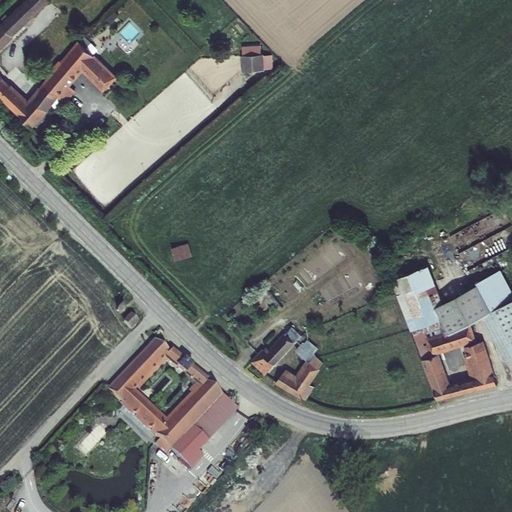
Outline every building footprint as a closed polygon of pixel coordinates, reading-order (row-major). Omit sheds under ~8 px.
[(3,17),(0,19),(0,97),(19,117),(20,116),(32,129),(35,127),(49,112),(50,111),(60,98),(44,83),(29,101),(12,86),(11,86),(0,74),(0,51),(14,39),(13,37),(51,2),(48,0),(27,0),(6,20),(3,17)] [(119,16),(115,12),(107,20),(111,25),(119,16)] [(79,42),(86,49),(92,43),(85,36),(79,42)] [(55,70),(44,83),(60,98),(67,103),(77,91),(71,86),(83,73),(104,93),(119,78),(96,55),(95,57),(86,49),(79,42),(79,41),(61,62),(60,61),(54,68),(55,70)] [(242,47),(243,56),(261,55),(261,46),(242,47)] [(243,56),(241,56),(242,72),(265,71),(265,70),(264,55),(261,55),(243,56)] [(263,56),(265,70),(273,69),(272,55),(263,56)] [(49,112),(35,127),(37,128),(51,112),(50,111),(49,112)] [(189,242),(172,247),(176,261),(193,255),(189,242)] [(398,293),(422,358),(432,354),(426,336),(444,330),(445,334),(450,332),(436,304),(443,300),(429,263),(395,276),(397,281),(401,291),(398,293)] [(476,280),(477,281),(492,308),(511,297),(511,287),(501,268),(476,280)] [(471,322),(482,314),(505,359),(511,355),(511,297),(492,308),(477,281),(443,300),(436,304),(450,332),(471,322)] [(117,309),(121,314),(125,310),(121,305),(117,309)] [(432,354),(422,358),(438,399),(498,384),(484,339),(464,345),(468,355),(464,356),(471,377),(451,382),(439,352),(477,339),(471,322),(450,332),(445,334),(444,330),(426,336),(432,354)] [(285,332),(295,342),(302,334),(292,325),(285,332)] [(263,347),(251,360),(265,373),(295,342),(285,332),(266,351),(263,347)] [(153,338),(106,387),(120,402),(118,404),(130,415),(132,413),(134,415),(133,417),(146,429),(147,428),(150,430),(149,432),(153,436),(154,435),(158,439),(170,449),(221,394),(206,381),(208,378),(191,365),(184,373),(183,374),(184,375),(194,383),(192,385),(187,391),(189,392),(165,418),(134,390),(136,388),(137,390),(167,358),(175,365),(182,356),(171,347),(169,350),(153,338)] [(305,342),(303,341),(296,349),(307,359),(296,374),(286,368),(275,382),(307,399),(314,386),(310,383),(321,368),(319,367),(323,362),(314,353),(318,348),(308,339),(305,342)] [(182,355),(182,356),(175,365),(174,365),(184,373),(191,365),(192,363),(182,355)] [(194,383),(184,375),(183,377),(192,385),(194,383)] [(237,408),(221,394),(170,449),(191,468),(203,456),(198,451),(237,408)] [(170,449),(158,439),(155,443),(165,453),(170,449)] [(220,475),(211,466),(206,471),(215,479),(220,475)]
